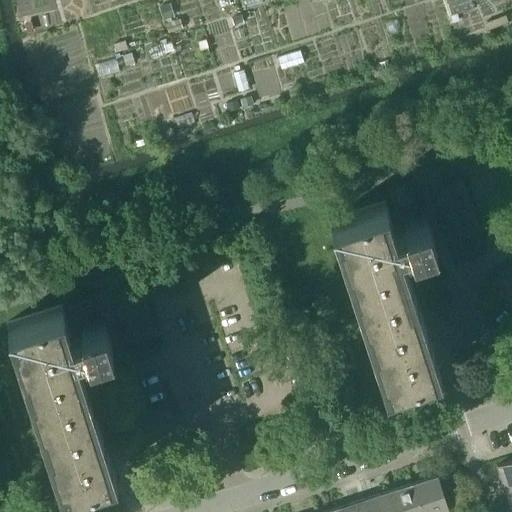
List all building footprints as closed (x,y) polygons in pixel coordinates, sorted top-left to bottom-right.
[(160,6),(164,19),(175,15),(171,2),(160,6)] [(232,17),(234,24),(244,21),(242,14),(232,17)] [(502,15),(489,20),(492,27),(505,23),(502,15)] [(166,23),(169,31),(182,27),(179,18),(166,23)] [(158,41),(159,45),(149,48),(152,57),(168,52),(164,39),(158,41)] [(206,39),(198,41),(200,48),(208,46),(206,39)] [(113,43),(116,51),(127,48),(125,40),(113,43)] [(123,55),(126,64),(135,61),(132,52),(123,55)] [(380,61),(382,68),(390,66),(387,59),(380,61)] [(288,88),(290,96),(301,93),(299,85),(288,88)] [(240,98),(243,106),(254,103),(251,95),(240,98)] [(228,102),(230,110),(240,107),(237,99),(228,102)] [(52,125),(57,139),(67,135),(62,121),(52,125)] [(163,129),(165,137),(174,135),(171,126),(163,129)] [(384,384),(439,366),(401,249),(435,238),(426,212),(403,220),(402,217),(400,215),(398,213),(395,212),(392,212),(389,212),(385,200),(330,218),(384,384)] [(62,304),(7,321),(61,488),(116,470),(78,352),(112,342),(104,316),(81,324),(79,321),(78,319),(75,317),(72,316),(69,316),(66,316),(62,304)] [(511,458),(497,463),(506,488),(511,485),(511,458)] [(438,473),(413,481),(422,511),(434,511),(449,508),(438,473)] [(396,511),(422,511),(413,481),(389,489),(396,511)] [(396,511),(389,489),(365,497),(369,511),(396,511)] [(369,511),(365,497),(341,504),(343,511),(369,511)]
